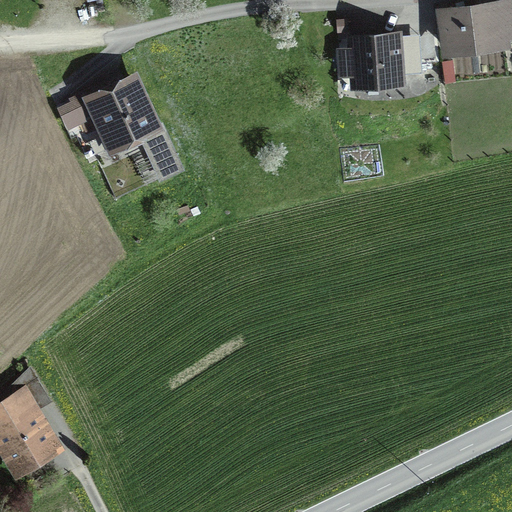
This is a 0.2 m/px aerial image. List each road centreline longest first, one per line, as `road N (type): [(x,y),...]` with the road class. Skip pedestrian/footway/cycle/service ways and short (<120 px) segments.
road 1 (residential): [(90,40),(367,0)]
road 2 (tertiary): [(511,423),(329,511)]
